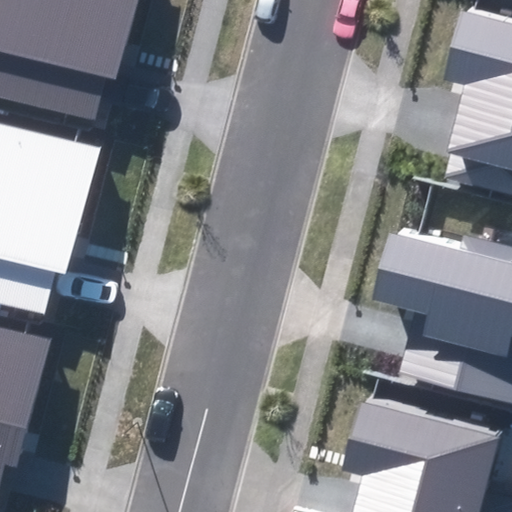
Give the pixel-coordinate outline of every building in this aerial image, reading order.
[(0,85),(101,110),(112,64),(129,68),(145,0),(4,0),(4,3),(0,1),(0,85)] [(460,132),(511,145),(511,1),(508,0),(471,0),(457,60),(477,65),(468,102),(460,132)] [(0,289),(53,302),(63,262),(78,265),(109,139),(0,112),(0,289)] [(406,355),(511,381),(511,243),(400,215),(384,277),(423,287),(413,328),(406,355)] [(0,494),(2,495),(12,453),(22,455),(53,329),(0,315),(0,494)] [(511,511),(511,475),(495,471),(510,415),(374,380),(356,451),(373,455),(363,496),(358,511),(511,511)]
